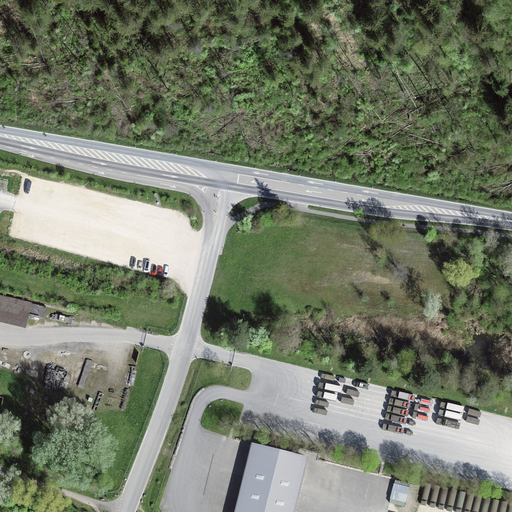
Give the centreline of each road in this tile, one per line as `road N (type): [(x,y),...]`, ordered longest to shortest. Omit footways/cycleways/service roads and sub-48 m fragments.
road 1 (unclassified): [(224,177),(182,347),(126,511)]
road 2 (tertiary): [(511,221),(224,177)]
road 3 (tertiary): [(224,177),(0,134)]
road 4 (track): [(126,511),(0,471)]
